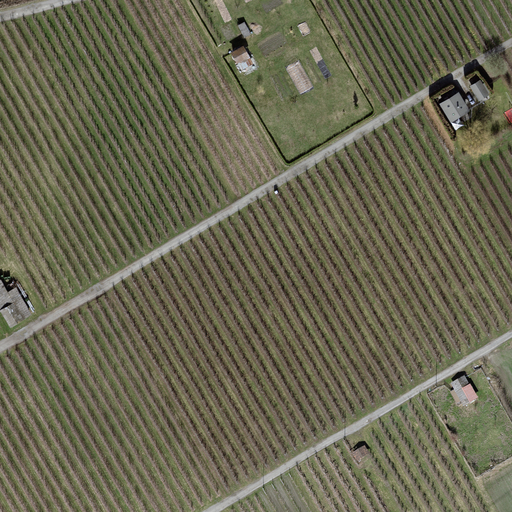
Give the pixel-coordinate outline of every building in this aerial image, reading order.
[(244,43),(230,49),(236,62),(250,57),(244,43)] [(480,80),(470,85),(477,99),(488,94),(480,80)] [(458,93),(439,103),(448,119),(467,109),(458,93)] [(18,282),(7,287),(0,272),(0,305),(8,322),(31,311),(18,282)] [(461,405),(479,395),(466,373),(449,382),(461,405)] [(365,445),(354,451),(358,460),(370,454),(365,445)]
